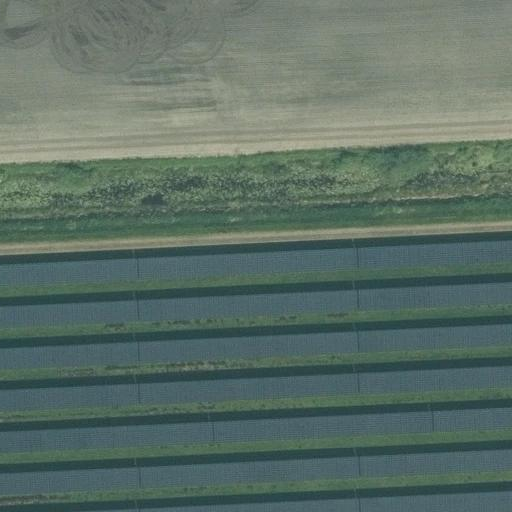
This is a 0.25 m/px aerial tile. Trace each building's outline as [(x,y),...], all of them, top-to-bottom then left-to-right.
[(0,284),(117,280),(116,257),(0,262),(0,284)] [(0,327),(119,322),(118,298),(0,303),(0,327)] [(0,368),(120,364),(119,340),(0,344),(0,368)] [(0,410),(121,405),(120,384),(0,388),(0,410)] [(120,424),(0,429),(0,453),(121,448),(120,424)] [(121,466),(0,471),(0,494),(122,490),(121,466)]
